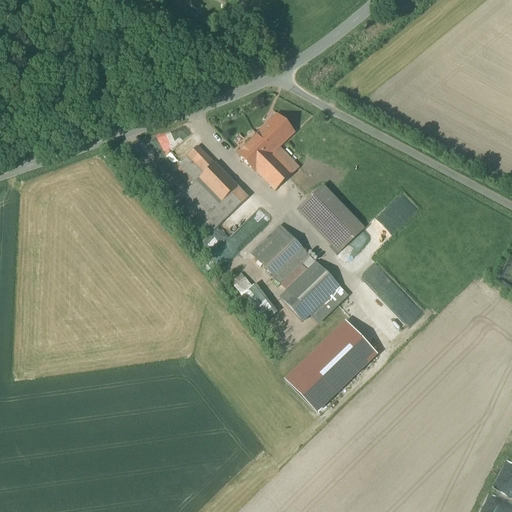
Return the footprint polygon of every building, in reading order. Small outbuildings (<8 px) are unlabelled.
[(277,118),(238,155),(274,193),(298,170),(279,150),(294,136),(277,118)] [(244,197),(193,147),(176,164),(192,179),(175,196),(210,231),(244,197)] [(364,232),(323,188),(297,212),(338,256),(364,232)] [(281,230),(254,255),(314,320),(341,295),(314,266),(303,275),(293,264),(303,255),(281,230)] [(382,354),(352,322),(293,377),(323,409),(382,354)]
